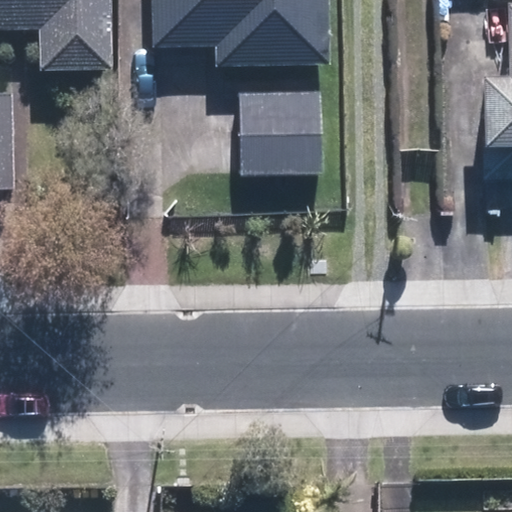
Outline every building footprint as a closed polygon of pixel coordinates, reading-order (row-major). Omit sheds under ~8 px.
[(97,69),(96,0),(0,0),(0,36),(32,36),(33,70),(97,69)] [(144,0),(145,44),(206,43),(206,61),(313,59),(311,0),(144,0)] [(511,146),(511,19),(487,20),(488,90),(459,91),(460,148),(511,146)] [(0,96),(0,187),(12,187),(10,96),(0,96)] [(309,98),(229,99),(231,181),(311,179),(309,98)]
